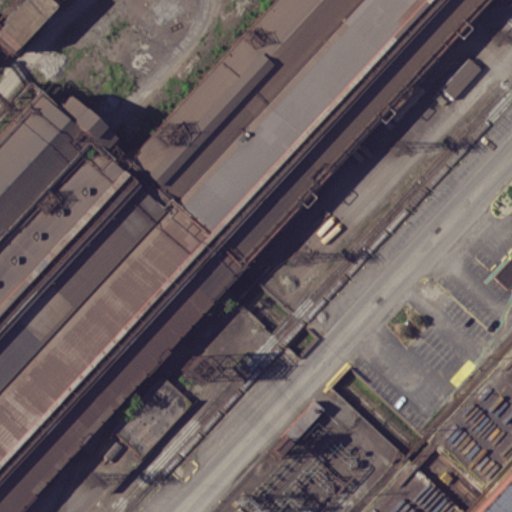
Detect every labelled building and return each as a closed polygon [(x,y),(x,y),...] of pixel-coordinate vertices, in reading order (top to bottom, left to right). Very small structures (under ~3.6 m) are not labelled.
[(0,511),(10,511),(233,271),(483,0),(262,0),(114,161),(38,91),(0,132),(0,511)] [(0,45),(6,51),(53,0),(5,0),(0,6),(0,45)] [(479,67),(467,57),(441,90),(453,100),(479,67)] [(511,255),(493,277),(506,289),(511,283),(511,255)] [(109,428),(161,373),(190,401),(139,456),(109,428)] [(472,511),(511,469),(511,511),(472,511)]
